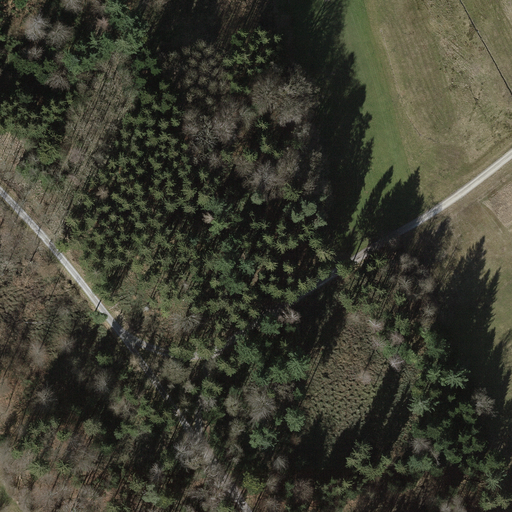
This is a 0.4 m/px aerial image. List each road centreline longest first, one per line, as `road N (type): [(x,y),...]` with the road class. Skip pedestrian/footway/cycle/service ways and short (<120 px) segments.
road 1 (track): [(203,450),(201,390),(214,352),(511,153)]
road 2 (track): [(119,332),(248,511)]
road 3 (track): [(0,192),(119,332)]
